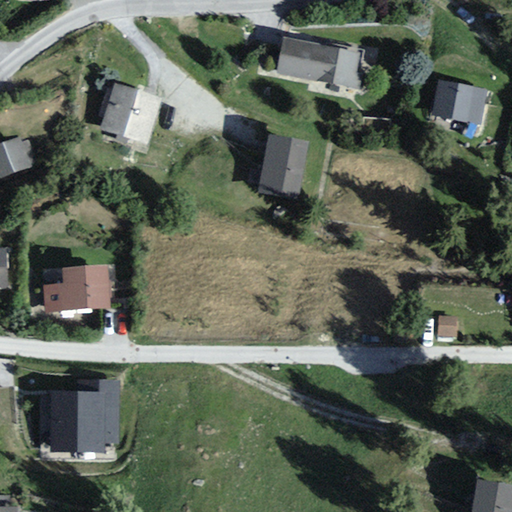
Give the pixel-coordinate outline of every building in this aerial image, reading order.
[(358,57),(281,42),(274,79),(356,94),(359,80),(354,79),(358,57)] [(159,99),(113,86),(98,136),(144,150),(159,99)] [(481,94),(434,86),(428,122),(475,130),(481,94)] [(0,145),(0,180),(34,168),(22,137),(0,145)] [(257,197),(296,204),(306,146),(267,139),(257,197)] [(6,251),(0,251),(0,289),(8,289),(6,251)] [(50,288),(52,313),(108,309),(105,268),(59,272),(60,287),(50,288)] [(456,319),(435,319),(435,342),(456,342),(456,319)] [(120,449),(122,377),(73,375),(73,389),(50,388),(48,447),(120,449)] [(0,416),(17,416),(16,384),(0,384),(0,416)] [(511,511),(511,489),(475,485),(471,511),(511,511)]
